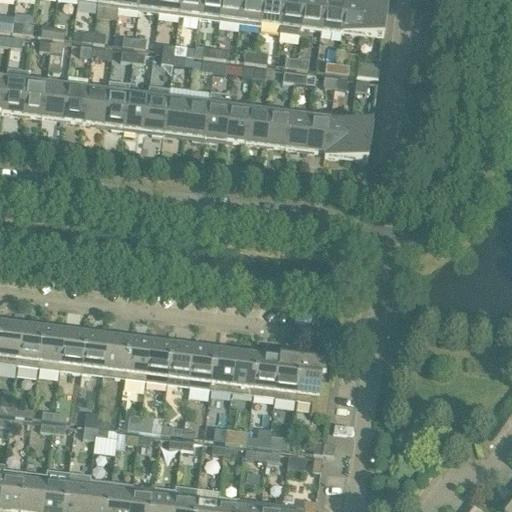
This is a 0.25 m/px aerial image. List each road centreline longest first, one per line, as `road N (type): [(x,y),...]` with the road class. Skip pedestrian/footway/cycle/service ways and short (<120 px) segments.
road 1 (unclassified): [(0,187),(386,236)]
road 2 (residential): [(372,342),(0,296)]
road 3 (unclassified): [(386,236),(425,235),(468,201),(482,165),(499,0)]
road 4 (residential): [(350,511),(372,342)]
road 5 (residential): [(388,143),(405,0)]
road 6 (residential): [(418,511),(511,434)]
